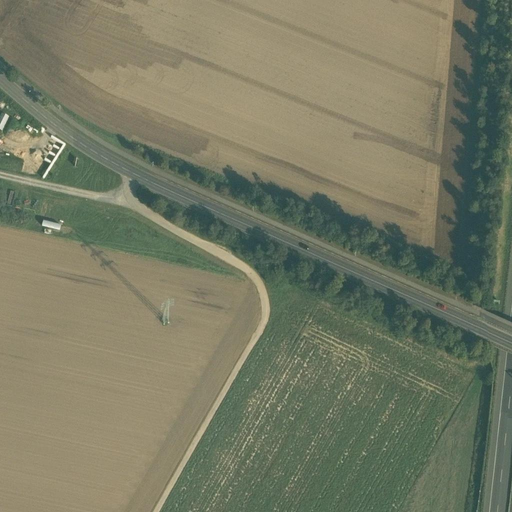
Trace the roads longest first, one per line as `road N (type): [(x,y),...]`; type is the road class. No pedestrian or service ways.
road 1 (tertiary): [(0,79),(133,175),(511,346)]
road 2 (track): [(155,511),(265,311),(249,271),(121,201),(133,175)]
road 3 (motorway): [(511,381),(497,511)]
